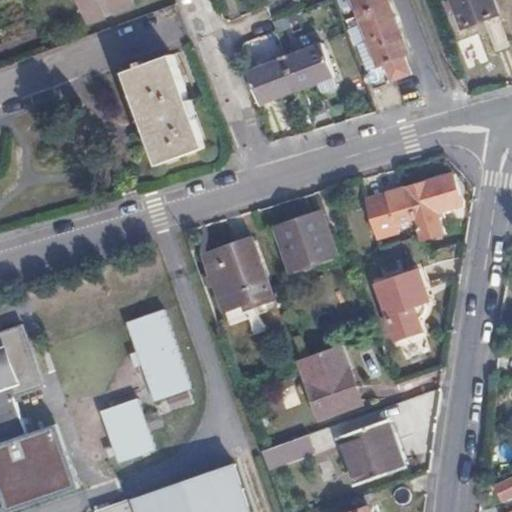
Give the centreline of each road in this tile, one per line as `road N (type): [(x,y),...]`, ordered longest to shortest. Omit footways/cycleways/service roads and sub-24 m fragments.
road 1 (residential): [(446,511),(509,124)]
road 2 (residential): [(265,186),(0,263)]
road 3 (residential): [(509,124),(409,138),(265,186)]
road 4 (residential): [(195,0),(265,186)]
road 5 (unknown): [(335,163),(375,283)]
